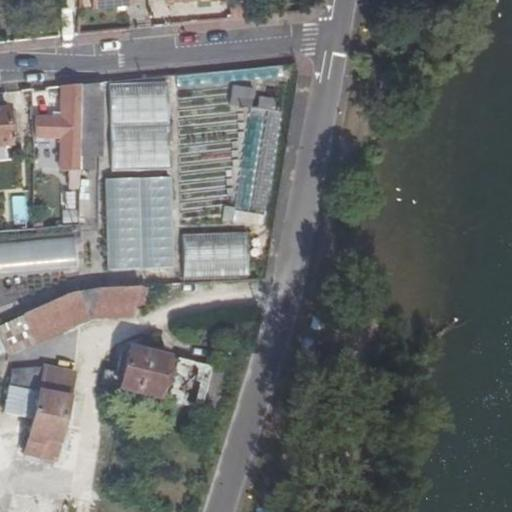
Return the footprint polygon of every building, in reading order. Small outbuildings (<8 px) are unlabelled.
[(132,5),(131,0),(92,0),(93,9),(132,5)] [(180,94),(278,83),(277,67),(186,75),(179,76),(180,94)] [(106,136),(168,130),(164,77),(101,84),(106,136)] [(99,84),(79,86),(79,157),(98,157),(99,84)] [(68,199),(79,199),(79,157),(79,86),(59,88),(59,120),(32,120),(34,140),(52,140),(54,166),(60,166),(60,171),(68,171),(68,199)] [(266,225),(269,202),(283,113),(275,112),(277,101),(265,99),(260,98),(258,109),(253,108),(252,112),(237,214),(236,221),(266,225)] [(0,143),(10,142),(7,105),(0,105),(0,143)] [(37,167),(35,145),(17,146),(18,169),(37,168),(37,167)] [(170,177),(103,179),(105,271),(172,270),(170,177)] [(12,195),(12,224),(27,223),(27,195),(12,195)] [(180,235),(181,278),(246,277),(245,234),(180,235)] [(0,242),(0,276),(76,274),(75,240),(0,242)] [(132,319),(135,311),(144,309),(145,291),(139,288),(115,289),(92,291),(69,295),(23,314),(36,344),(91,321),(132,319)] [(102,369),(98,385),(197,411),(208,371),(128,349),(122,373),(102,369)] [(41,369),(12,374),(5,415),(29,419),(24,454),(61,460),(66,429),(60,428),(69,375),(41,369)] [(16,492),(11,511),(65,511),(68,504),(16,492)]
